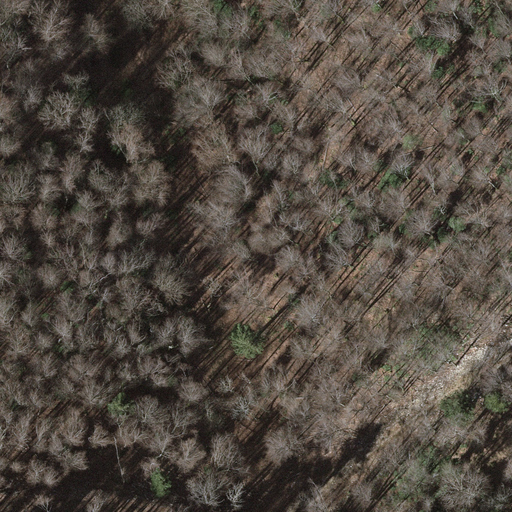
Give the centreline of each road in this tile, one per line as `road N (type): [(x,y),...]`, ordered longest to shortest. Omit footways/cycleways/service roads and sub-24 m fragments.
road 1 (track): [(511,346),(302,511)]
road 2 (track): [(154,511),(106,502),(0,506)]
